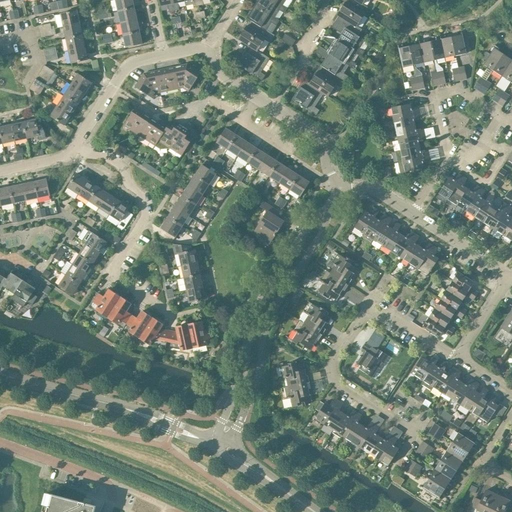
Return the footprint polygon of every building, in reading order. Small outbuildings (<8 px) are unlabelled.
[(115,0),(118,12),(134,8),(132,0),(115,0)] [(169,12),(174,11),(171,0),(158,0),(160,7),(167,5),(169,12)] [(186,6),(184,0),(171,0),(174,11),(179,10),(177,3),(184,2),(185,6),(186,6)] [(287,9),(282,5),(282,6),(273,0),(260,0),(260,1),(257,0),(256,0),(258,1),(254,6),(274,18),(279,11),(284,14),(287,9)] [(340,0),(345,3),(346,4),(347,4),(363,14),(364,14),(367,9),(362,6),(365,0),(340,0)] [(335,21),(357,37),(358,36),(361,32),(355,29),(365,15),(364,14),(363,14),(347,4),(346,4),(345,3),(337,15),(338,16),(335,21)] [(279,21),(274,18),(254,6),(256,7),(252,13),(249,12),(250,13),(246,18),(251,22),(266,30),(271,23),(276,26),(279,21)] [(120,24),(136,20),(134,8),(118,12),(120,24)] [(297,16),(307,22),(311,16),(301,10),(297,16)] [(63,27),(81,23),(80,20),(78,17),(76,11),(60,15),(63,27)] [(123,36),(139,32),(136,20),(120,24),(123,36)] [(365,41),(358,36),(357,37),(335,21),(331,27),(344,36),(339,42),(339,43),(356,54),(361,57),(364,52),(360,49),(365,41)] [(274,36),(266,30),(251,22),(248,26),(245,25),(246,26),(242,32),(244,33),(240,39),(239,38),(238,38),(251,47),(257,51),(266,38),(271,41),(274,36)] [(289,28),(299,34),(303,28),(293,22),(289,28)] [(65,39),(82,36),(80,29),(81,25),(81,23),(63,27),(65,39)] [(39,32),(54,29),(51,29),(50,24),(38,26),(39,32)] [(39,32),(41,38),(55,35),(54,29),(39,32)] [(139,32),(123,36),(126,48),(142,45),(139,32)] [(451,38),(455,56),(466,54),(465,48),(464,44),(461,33),(457,34),(458,36),(451,38)] [(281,40),(291,47),(295,41),(285,34),(281,40)] [(339,43),(339,42),(327,34),(323,40),(335,48),(331,54),(331,55),(348,66),(353,69),(356,65),(351,61),(356,54),(339,43)] [(68,52),(87,48),(86,45),(83,41),(82,36),(65,39),(68,52)] [(434,61),(444,58),(440,37),(436,38),(436,41),(430,42),(434,61)] [(455,56),(451,38),(444,39),(444,37),(440,37),(444,58),(455,56)] [(434,61),(430,42),(423,44),(423,41),(419,42),(423,63),(434,61)] [(413,65),(423,63),(419,42),(415,43),(415,45),(409,47),(413,65)] [(320,66),(322,67),(345,82),(348,77),(343,74),(348,66),(331,55),(331,54),(322,48),(319,46),(315,52),(325,59),(320,66)] [(413,65),(409,47),(402,48),(402,46),(397,47),(398,48),(402,68),(413,65)] [(492,70),(502,54),(497,51),(498,49),(495,46),(489,54),(486,53),(484,53),(482,56),(483,58),(485,60),(483,65),(492,70)] [(246,52),(237,65),(262,81),(265,75),(261,72),(269,59),(257,51),(251,47),(247,53),(246,52)] [(45,57),(57,54),(55,48),(43,50),(45,57)] [(87,48),(68,52),(71,64),(87,60),(86,55),(87,50),(87,48)] [(46,62),(58,60),(57,54),(45,57),(46,62)] [(501,76),(511,59),(511,57),(510,56),(508,58),(502,54),(492,70),(501,76)] [(510,82),(511,79),(511,59),(501,76),(510,82)] [(182,66),(175,67),(180,88),(188,86),(191,88),(200,73),(187,64),(182,66)] [(54,72),(44,66),(44,65),(41,70),(51,77),(54,72)] [(311,85),(310,85),(323,94),(327,97),(335,85),(341,88),(345,82),(322,67),(320,66),(322,67),(318,73),(317,72),(309,84),(311,85)] [(156,72),(161,93),(180,88),(175,67),(156,72)] [(461,81),(466,80),(467,80),(464,68),(458,69),(461,81)] [(455,82),(461,81),(458,69),(452,70),(455,82)] [(47,82),(51,77),(41,70),(37,75),(47,82)] [(156,72),(143,75),(135,88),(149,98),(151,95),(161,93),(156,72)] [(439,85),(445,84),(442,72),(436,73),(439,85)] [(433,87),(439,85),(436,73),(430,75),(433,87)] [(70,85),(86,95),(88,93),(88,88),(92,83),(77,74),(70,85)] [(418,90),(424,89),(421,76),(416,78),(418,90)] [(479,92),(486,81),(480,77),(474,88),(479,92)] [(412,91),(418,90),(416,78),(409,79),(412,91)] [(45,85),(35,79),(32,84),(42,90),(45,85)] [(479,92),(484,95),(491,84),(486,81),(479,92)] [(323,94),(310,85),(311,85),(309,84),(306,82),(302,88),(300,87),(291,100),(316,115),(319,110),(314,107),(323,94)] [(39,96),(42,90),(32,84),(29,89),(39,96)] [(85,98),(86,95),(70,85),(64,95),(78,104),(81,100),(85,98)] [(496,103),(504,92),(499,89),(492,100),(496,103)] [(496,103),(502,107),(509,96),(504,92),(496,103)] [(75,109),(78,104),(64,95),(57,106),(73,116),(74,113),(75,109)] [(393,120),(420,114),(419,109),(412,110),(411,109),(409,104),(391,108),(393,120)] [(71,118),(73,116),(57,106),(50,116),(64,126),(67,121),(71,118)] [(140,136),(150,119),(143,115),(144,114),(135,108),(125,124),(130,127),(128,128),(140,136)] [(395,130),(414,126),(413,121),(414,121),(414,120),(421,118),(420,114),(393,120),(395,130)] [(23,122),(27,139),(45,135),(40,122),(37,123),(36,119),(23,122)] [(170,123),(169,123),(166,128),(157,122),(156,123),(150,119),(140,136),(150,142),(151,140),(156,143),(154,145),(155,146),(155,145),(156,145),(158,141),(167,129),(166,128),(170,123)] [(15,141),(27,139),(23,122),(11,125),(15,141)] [(170,148),(184,127),(177,122),(175,126),(170,123),(166,128),(167,129),(158,141),(156,145),(160,148),(169,148),(170,148)] [(0,132),(2,144),(15,141),(11,125),(0,127),(0,132)] [(398,141),(424,135),(423,130),(416,132),(416,130),(415,131),(414,126),(395,130),(398,141)] [(184,127),(170,148),(181,155),(193,138),(187,134),(189,130),(184,127)] [(226,149),(236,135),(225,128),(216,143),(226,149)] [(237,156),(246,142),(236,135),(226,149),(237,156)] [(400,151),(419,147),(418,142),(418,141),(425,140),(424,135),(398,141),(400,151)] [(62,146),(61,145),(58,141),(54,145),(58,150),(62,146)] [(247,163),(257,149),(246,142),(237,156),(247,163)] [(402,161),(397,162),(397,163),(429,156),(428,151),(421,153),(421,152),(420,152),(419,147),(400,151),(402,161)] [(258,170),(267,156),(257,149),(247,163),(258,170)] [(268,177),(278,162),(267,156),(258,170),(268,177)] [(423,162),(430,161),(429,156),(397,163),(400,173),(405,172),(423,168),(422,164),(423,163),(423,162)] [(216,166),(220,159),(216,157),(212,164),(216,166)] [(216,166),(220,169),(224,162),(220,159),(216,166)] [(279,183),(288,169),(278,162),(268,177),(279,183)] [(195,176),(209,185),(216,174),(201,165),(195,176)] [(289,190),(299,176),(288,169),(279,183),(289,190)] [(237,180),(241,173),(237,170),(233,177),(237,180)] [(78,195),(87,181),(76,173),(67,188),(78,195)] [(237,180),(240,182),(245,175),(241,173),(237,180)] [(447,200),(462,177),(458,174),(454,180),(453,180),(449,178),(438,194),(447,200)] [(202,195),(209,185),(195,176),(188,186),(202,195)] [(299,176),(289,190),(300,197),(309,183),(299,176)] [(456,206),(467,190),(463,187),(464,187),(463,186),(467,180),(462,177),(447,200),(456,206)] [(34,182),(38,198),(50,196),(46,179),(34,182)] [(88,202),(98,187),(87,181),(78,195),(88,202)] [(25,201),(38,198),(34,182),(22,184),(25,201)] [(258,193),(262,186),(258,183),(253,191),(258,193)] [(13,204),(25,201),(22,184),(10,187),(13,204)] [(195,206),(202,195),(188,186),(181,197),(195,206)] [(226,196),(228,192),(222,188),(222,190),(217,186),(215,189),(226,196)] [(258,193),(261,196),(266,189),(262,186),(258,193)] [(465,212),(481,189),(476,186),(472,192),(471,192),(467,190),(456,206),(465,212)] [(0,202),(1,206),(13,204),(10,187),(0,189),(0,202)] [(99,208),(108,194),(98,187),(88,202),(99,208)] [(223,199),(226,196),(215,189),(220,192),(217,196),(223,199)] [(485,202),(485,201),(481,199),(482,199),(481,198),(485,192),(481,189),(465,212),(474,218),(485,202)] [(109,215),(118,201),(108,194),(99,208),(109,215)] [(484,224),(494,207),(490,205),(491,204),(490,204),(494,198),(489,195),(485,201),(485,202),(474,218),(484,224)] [(188,216),(195,206),(181,197),(174,207),(188,216)] [(279,207),(283,200),(279,197),(274,204),(279,207)] [(283,200),(279,207),(282,209),(287,202),(283,200)] [(118,201),(109,215),(120,222),(117,225),(124,229),(133,215),(127,211),(129,208),(118,201)] [(271,241),(283,222),(277,218),(280,213),(263,202),(260,207),(266,212),(254,231),(271,241)] [(493,230),(508,207),(504,204),(500,210),(498,209),(498,210),(494,207),(484,224),(493,230)] [(181,227),(188,216),(174,207),(167,218),(181,227)] [(511,219),(511,218),(509,217),(509,216),(508,215),(511,209),(508,207),(493,230),(501,236),(511,219)] [(374,218),(379,211),(374,208),(370,214),(369,214),(365,212),(354,228),(363,234),(374,218)] [(370,244),(387,217),(383,214),(379,220),(378,219),(377,220),(374,218),(363,234),(364,234),(361,238),(370,244)] [(392,229),(389,227),(387,225),(391,219),(387,217),(370,244),(373,240),(382,246),(392,229)] [(175,237),(181,227),(167,218),(161,228),(175,237)] [(511,219),(501,236),(511,242),(511,240),(511,219)] [(391,251),(401,235),(398,233),(398,232),(397,232),(401,225),(396,223),(392,229),(382,246),(391,251)] [(85,244),(100,253),(107,242),(89,230),(82,241),(86,244),(85,244)] [(400,257),(414,234),(410,232),(406,238),(405,237),(405,238),(401,235),(391,251),(400,257)] [(409,263),(419,247),(415,244),(416,244),(415,243),(418,237),(414,234),(400,257),(409,263)] [(93,263),(100,253),(85,244),(79,254),(93,263)] [(418,269),(433,246),(428,244),(424,250),(423,249),(419,247),(409,263),(418,269)] [(178,255),(181,267),(199,263),(199,260),(196,256),(196,257),(194,250),(190,251),(189,247),(172,245),(174,255),(178,255)] [(433,246),(418,269),(427,275),(430,271),(430,272),(431,271),(430,271),(438,259),(434,256),(433,255),(437,249),(433,246)] [(55,254),(60,258),(65,251),(59,247),(55,254)] [(365,252),(362,257),(368,261),(371,256),(365,252)] [(86,274),(93,263),(79,254),(72,265),(86,274)] [(326,271),(348,285),(352,280),(349,278),(352,273),(354,274),(357,269),(351,265),(353,262),(345,257),(345,259),(337,254),(331,263),(334,266),(330,273),(326,271)] [(161,271),(168,269),(166,261),(160,263),(161,271)] [(183,279),(199,275),(198,269),(199,269),(200,265),(199,263),(181,267),(183,279)] [(79,284),(86,274),(72,265),(65,275),(79,284)] [(45,269),(41,275),(47,279),(51,273),(45,269)] [(344,291),(348,285),(326,271),(320,281),(323,283),(318,291),(323,294),(322,295),(328,300),(330,297),(337,301),(340,295),(338,294),(341,289),(344,291)] [(11,299),(23,280),(20,278),(22,276),(21,274),(19,272),(16,273),(15,275),(11,272),(6,279),(7,279),(2,286),(6,289),(6,292),(8,291),(9,290),(14,294),(12,296),(11,296),(10,298),(11,299)] [(452,281),(476,297),(478,293),(472,289),(472,291),(470,289),(474,283),(457,273),(452,281)] [(72,296),(79,284),(65,275),(58,286),(72,296)] [(186,291),(204,287),(204,284),(202,281),(201,281),(199,275),(183,279),(186,291)] [(35,288),(31,286),(32,283),(32,281),(29,279),(27,279),(25,282),(23,280),(11,299),(12,299),(14,297),(13,297),(14,294),(20,298),(17,301),(24,306),(26,302),(30,304),(32,303),(36,298),(35,296),(32,293),(35,288)] [(473,301),(476,297),(452,281),(446,291),(462,301),(466,295),(468,296),(467,297),(473,301)] [(204,287),(186,291),(189,303),(205,300),(203,293),(205,293),(205,290),(204,287)] [(107,317),(120,297),(108,290),(104,297),(98,294),(90,306),(107,317)] [(458,307),(462,301),(446,291),(440,300),(464,315),(466,311),(460,307),(460,309),(458,307)] [(124,328),(132,315),(126,312),(131,304),(120,297),(107,317),(124,328)] [(462,319),(464,315),(440,300),(434,309),(450,319),(455,313),(456,314),(455,315),(462,319)] [(300,321),(322,335),(325,330),(322,328),(325,323),(327,324),(331,319),(325,315),(327,312),(320,307),(319,309),(311,304),(305,313),(308,316),(303,323),(300,321)] [(446,325),(450,319),(434,309),(428,318),(452,333),(455,329),(449,325),(448,326),(446,325)] [(140,338),(153,318),(142,311),(137,319),(132,315),(124,328),(140,338)] [(511,314),(509,320),(507,319),(501,328),(511,334),(511,314)] [(166,347),(168,335),(158,333),(157,332),(158,330),(159,330),(162,324),(153,318),(140,338),(150,345),(150,344),(166,347)] [(450,337),(452,333),(428,318),(422,327),(438,337),(443,331),(445,332),(444,333),(450,337)] [(318,341),(322,335),(300,321),(293,331),(296,333),(292,341),(297,344),(296,345),(302,350),(304,346),(310,351),(314,345),(312,344),(315,339),(318,341)] [(212,344),(209,329),(203,331),(201,322),(188,325),(193,348),(212,344)] [(180,351),(193,348),(188,325),(175,328),(176,333),(177,334),(178,336),(176,336),(168,335),(166,347),(180,350),(180,351)] [(376,350),(364,343),(360,349),(365,352),(361,357),(359,355),(355,362),(360,366),(358,369),(372,378),(379,368),(376,366),(379,361),(384,364),(389,356),(376,348),(376,350)] [(476,349),(473,355),(480,359),(483,354),(476,349)] [(434,365),(439,358),(434,355),(430,362),(429,361),(429,362),(425,359),(424,360),(420,357),(413,368),(417,371),(414,375),(422,381),(421,383),(422,383),(434,365)] [(443,371),(448,364),(443,361),(439,368),(438,367),(434,365),(422,383),(421,385),(430,391),(443,371)] [(283,388),(309,382),(307,376),(304,376),(303,371),(305,370),(304,364),(296,366),(296,362),(287,364),(288,366),(279,368),(281,379),(286,378),(287,387),(283,388)] [(442,393),(457,370),(453,367),(449,373),(447,372),(447,373),(443,371),(430,391),(433,387),(442,393)] [(451,399),(461,383),(457,380),(458,380),(457,379),(461,372),(457,370),(442,393),(451,399)] [(460,405),(475,381),(471,379),(466,385),(465,385),(461,383),(451,399),(460,405)] [(479,394),(475,392),(476,391),(475,391),(479,384),(475,381),(460,405),(469,410),(479,394)] [(309,382),(283,388),(285,399),(289,398),(291,407),(297,406),(297,408),(305,406),(304,403),(312,401),(310,395),(308,395),(307,390),(310,389),(309,382)] [(488,400),(484,398),(485,397),(484,397),(488,390),(483,387),(479,394),(469,410),(478,416),(488,400)] [(488,400),(478,416),(487,422),(498,406),(494,404),(494,403),(493,402),(497,396),(493,393),(488,400)] [(319,412),(315,418),(324,424),(339,402),(335,399),(331,405),(329,404),(329,405),(325,402),(324,404),(321,402),(316,410),(319,412)] [(425,400),(422,404),(427,408),(430,403),(425,400)] [(333,430),(344,414),(340,412),(340,411),(339,410),(343,404),(339,402),(324,424),(333,430)] [(334,431),(332,433),(339,438),(341,435),(342,436),(357,413),(352,410),(348,417),(347,416),(344,414),(333,430),(334,431)] [(351,442),(362,426),(358,423),(357,422),(361,416),(357,413),(342,436),(351,442)] [(447,413),(443,418),(449,422),(452,417),(447,413)] [(360,448),(375,425),(371,422),(367,429),(366,428),(365,428),(362,426),(351,442),(360,448)] [(431,428),(441,435),(445,430),(434,423),(431,428)] [(463,424),(460,428),(467,433),(470,428),(463,424)] [(370,454),(380,438),(376,435),(375,434),(379,427),(375,425),(360,448),(370,454)] [(438,441),(441,435),(431,428),(427,434),(438,441)] [(452,442),(468,453),(472,447),(474,448),(476,445),(458,433),(452,442)] [(378,459),(393,436),(389,434),(385,440),(384,439),(383,440),(380,438),(370,454),(378,459)] [(393,436),(378,459),(388,465),(398,449),(394,447),(395,446),(393,445),(397,439),(393,436)] [(419,447),(430,454),(433,448),(422,441),(419,447)] [(464,458),(468,453),(452,442),(446,451),(464,463),(466,460),(464,458)] [(426,459),(430,454),(419,447),(416,452),(426,459)] [(462,466),(464,463),(446,451),(440,460),(456,471),(460,465),(462,466)] [(407,465),(418,472),(421,467),(411,460),(407,465)] [(453,477),(456,471),(440,460),(434,470),(452,482),(455,478),(453,477)] [(415,477),(418,472),(407,465),(404,470),(415,477)] [(450,485),(452,482),(434,470),(428,479),(444,489),(448,483),(450,485)] [(441,495),(444,489),(428,479),(422,488),(441,500),(443,496),(441,495)] [(479,511),(489,511),(497,495),(485,490),(481,501),(475,498),(469,511),(471,511),(475,511),(476,510),(479,511)] [(87,504),(85,503),(52,494),(49,507),(48,506),(46,511),(94,511),(96,506),(95,506),(87,504)] [(505,511),(504,511),(509,501),(497,495),(489,511),(505,511)]
